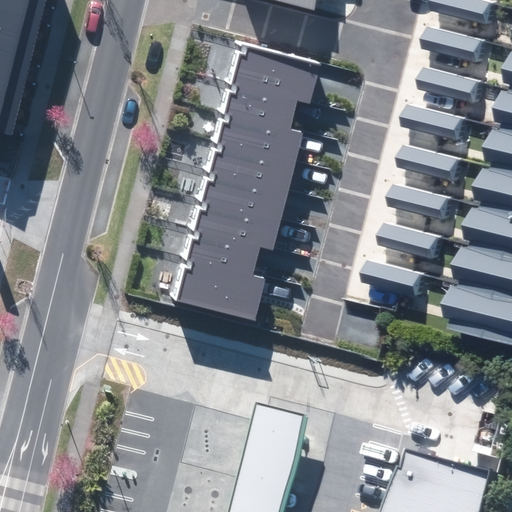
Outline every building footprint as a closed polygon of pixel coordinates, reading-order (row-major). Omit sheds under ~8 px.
[(0,0),(0,121),(6,123),(37,0),(0,0)] [(439,0),(438,4),(494,18),(498,0),(439,0)] [(431,42),(486,56),(491,36),(436,22),(431,42)] [(237,37),(229,69),(295,86),(309,89),(317,58),(237,37)] [(428,85),(483,99),(489,79),(434,65),(428,85)] [(229,69),(220,100),(287,118),(295,86),(229,69)] [(412,120),(467,134),(472,113),(417,99),(412,120)] [(220,100),(212,132),(292,152),(301,121),(287,118),(220,100)] [(511,164),(511,123),(501,162),(511,164)] [(212,132),(204,163),(284,184),(292,152),(212,132)] [(407,160),(462,174),(467,153),(412,139),(407,160)] [(511,206),(511,164),(501,162),(491,201),(511,206)] [(204,163),(196,195),(276,216),(284,184),(204,163)] [(398,200),(453,214),(458,193),(403,179),(398,200)] [(196,195),(188,227),(256,244),(268,247),(276,216),(196,195)] [(511,247),(511,206),(491,201),(481,240),(511,247)] [(387,239),(442,253),(448,232),(393,218),(387,239)] [(188,227),(180,258),(248,276),(256,244),(188,227)] [(511,289),(511,247),(481,240),(471,279),(511,289)] [(372,273),(427,287),(432,267),(377,253),(372,273)] [(180,258),(171,290),(252,310),(260,279),(248,276),(180,258)] [(511,330),(511,289),(471,279),(461,318),(511,330)] [(245,511),(304,511),(328,424),(273,409),(245,511)] [(492,511),(502,476),(420,454),(407,476),(397,498),(391,511),(492,511)]
